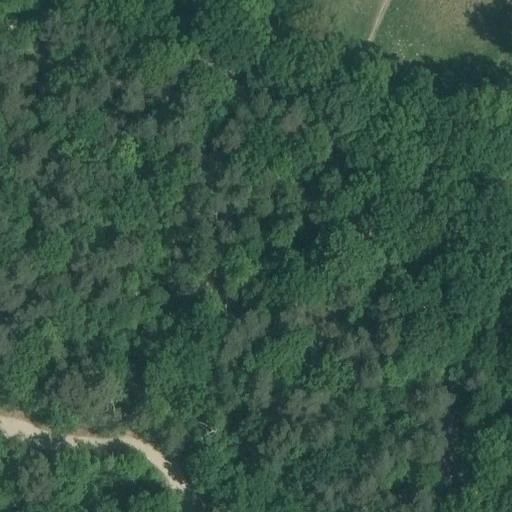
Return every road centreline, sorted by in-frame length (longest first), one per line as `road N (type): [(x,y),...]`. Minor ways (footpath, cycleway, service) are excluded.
road 1 (track): [(511,505),(437,376),(427,298),(191,0)]
road 2 (track): [(0,426),(135,446),(185,487),(194,511)]
